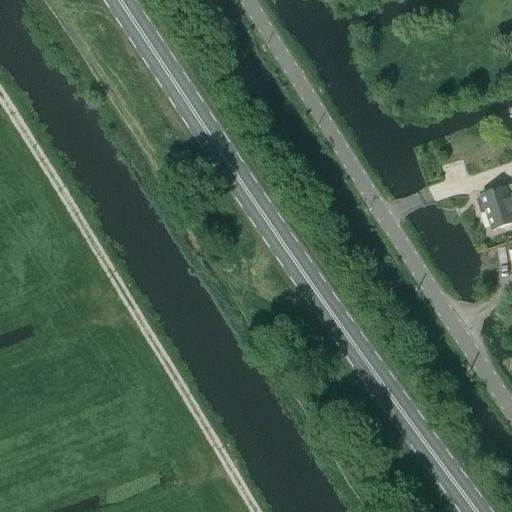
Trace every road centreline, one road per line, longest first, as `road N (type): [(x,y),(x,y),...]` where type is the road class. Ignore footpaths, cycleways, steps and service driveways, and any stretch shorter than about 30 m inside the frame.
road 1 (primary): [(472,511),(376,389),(120,0)]
road 2 (unclassified): [(243,0),(511,415)]
road 3 (track): [(252,511),(0,98)]
